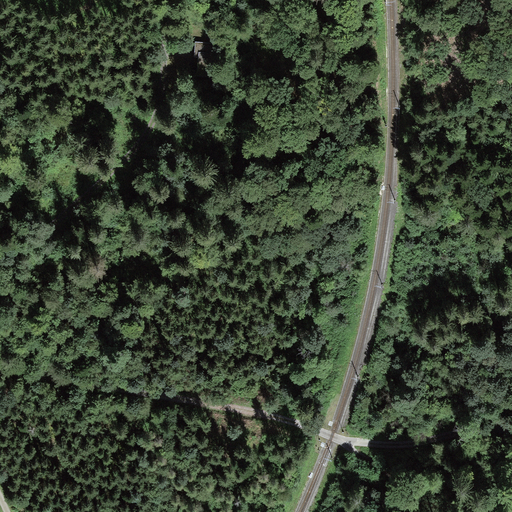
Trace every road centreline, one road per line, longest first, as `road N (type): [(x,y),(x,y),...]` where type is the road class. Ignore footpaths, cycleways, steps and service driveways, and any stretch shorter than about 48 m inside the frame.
road 1 (track): [(511,433),(488,426),(374,448),(205,400),(0,365)]
road 2 (unknown): [(413,0),(404,243),(374,448)]
road 3 (track): [(0,251),(32,240),(82,202),(151,121),(164,87),(171,0)]
